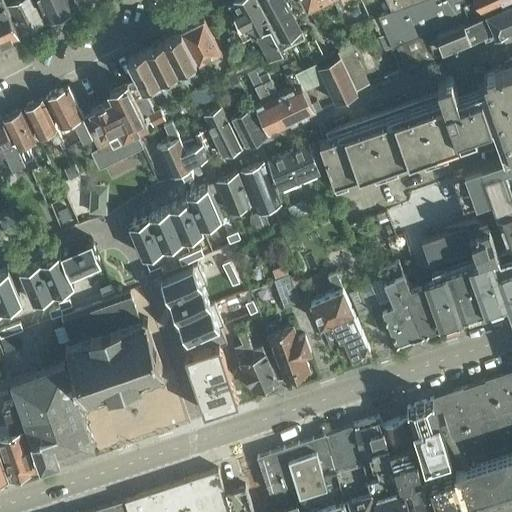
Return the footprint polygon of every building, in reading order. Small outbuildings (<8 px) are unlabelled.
[(5,0),(0,0),(0,41),(20,32),(5,0)] [(33,0),(13,0),(8,3),(21,31),(43,21),(33,0)] [(39,0),(48,19),(76,6),(72,0),(39,0)] [(230,4),(242,26),(240,27),(239,30),(242,36),(246,37),(252,34),(253,35),(261,30),(274,54),(283,49),(257,0),(235,0),(234,0),(235,1),(230,4)] [(305,35),(285,0),(258,0),(284,46),(305,35)] [(388,0),(393,11),(420,0),(388,0)] [(426,32),(407,41),(392,47),(400,66),(399,66),(401,70),(437,55),(472,41),(511,24),(511,0),(509,0),(439,31),(434,28),(426,32)] [(393,11),(407,41),(426,32),(434,28),(439,31),(509,0),(421,0),(422,0),(393,11)] [(182,28),(199,60),(221,48),(204,17),(194,22),(191,21),(185,24),(184,27),(182,28)] [(181,29),(163,38),(183,78),(201,69),(181,29)] [(306,42),(315,60),(317,59),(325,55),(315,37),(306,42)] [(163,38),(146,46),(166,87),(183,78),(163,38)] [(338,50),(340,54),(357,88),(369,82),(350,44),(338,50)] [(128,55),(138,77),(148,96),(166,87),(146,46),(128,55)] [(277,53),(282,63),(289,60),(283,49),(277,53)] [(340,54),(319,64),(326,79),(337,101),(358,91),(357,88),(340,54)] [(233,63),(236,71),(252,64),(249,56),(233,63)] [(487,82),(474,86),(458,92),(452,74),(438,79),(442,90),(334,128),(326,131),(328,138),(320,141),(334,183),(374,169),(461,138),(459,131),(490,120),(504,159),(511,155),(511,56),(504,59),(506,65),(484,73),(487,82)] [(315,60),(295,70),(305,89),(311,86),(326,79),(319,64),(317,59),(315,60)] [(305,89),(295,70),(293,66),(285,70),(292,86),(278,93),(267,70),(267,71),(263,63),(248,70),(252,78),(255,85),(263,100),(255,104),(270,133),(316,110),(312,102),(305,89)] [(210,83),(215,92),(240,79),(236,72),(210,83)] [(138,77),(128,82),(147,121),(151,119),(153,123),(166,117),(161,107),(155,110),(148,96),(138,77)] [(89,127),(97,141),(102,152),(116,145),(114,140),(148,122),(147,121),(128,82),(110,90),(113,97),(91,109),(98,122),(89,127)] [(189,92),(196,106),(215,96),(209,82),(189,92)] [(89,145),(97,141),(89,127),(69,85),(59,89),(56,89),(49,92),(48,95),(46,96),(61,126),(76,118),(89,145)] [(46,129),(53,144),(63,139),(43,97),(36,101),(33,100),(28,103),(27,105),(25,107),(38,133),(46,129)] [(318,99),(312,102),(316,110),(316,111),(322,108),(322,107),(318,99)] [(232,114),(246,144),(267,134),(252,105),(232,114)] [(11,113),(2,118),(16,146),(19,144),(30,166),(38,163),(29,144),(28,145),(26,142),(36,137),(22,108),(20,109),(17,108),(12,111),(11,113)] [(206,116),(225,154),(243,146),(227,115),(217,120),(213,112),(206,116)] [(0,116),(0,153),(6,150),(17,172),(30,166),(19,144),(16,146),(2,118),(2,116),(0,116)] [(202,144),(186,150),(172,120),(164,124),(171,139),(157,145),(170,174),(193,165),(192,163),(218,153),(209,130),(199,134),(202,144)] [(268,158),(284,197),(296,193),(291,181),(320,169),(309,142),(268,158)] [(499,213),(511,208),(511,155),(452,177),(464,210),(493,199),(499,213)] [(242,169),(254,200),(258,211),(281,202),(276,191),(264,160),(242,169)] [(251,202),(238,170),(218,179),(230,210),(251,202)] [(210,187),(189,196),(191,200),(203,228),(224,219),(210,187)] [(298,201),(303,212),(314,208),(309,196),(298,201)] [(191,200),(171,209),(183,237),(185,241),(205,233),(203,228),(191,200)] [(511,208),(499,213),(510,245),(511,244),(511,208)] [(171,209),(151,217),(163,245),(165,250),(185,241),(183,237),(171,209)] [(376,214),(385,238),(395,234),(386,210),(376,214)] [(250,220),(256,233),(265,229),(258,211),(251,214),(250,220)] [(262,219),(266,228),(275,224),(271,215),(262,219)] [(424,279),(440,324),(451,320),(451,321),(508,301),(511,312),(511,245),(498,250),(497,246),(491,248),(481,219),(475,216),(445,227),(446,231),(422,239),(435,275),(424,279)] [(151,217),(131,226),(143,254),(145,259),(165,250),(163,245),(151,217)] [(238,230),(227,235),(230,242),(241,237),(238,230)] [(402,231),(395,234),(385,238),(388,244),(405,238),(402,231)] [(93,237),(61,251),(70,271),(101,258),(93,237)] [(201,248),(190,252),(193,260),(204,255),(201,248)] [(61,249),(40,258),(53,289),(74,281),(70,271),(61,251),(61,249)] [(190,252),(179,257),(182,264),(193,260),(190,252)] [(399,257),(379,266),(391,296),(380,301),(396,340),(399,339),(403,341),(410,339),(412,335),(411,334),(414,333),(419,331),(396,276),(405,273),(399,257)] [(40,258),(19,267),(33,298),(53,289),(40,258)] [(230,260),(222,264),(227,275),(235,271),(230,260)] [(161,264),(149,269),(152,277),(164,272),(161,264)] [(194,264),(161,278),(170,299),(203,285),(194,264)] [(9,267),(0,270),(0,303),(2,308),(23,299),(9,267)] [(303,282),(299,271),(298,268),(288,272),(289,274),(276,279),(285,304),(298,299),(294,286),(303,282)] [(328,274),(335,288),(311,298),(322,322),(330,341),(339,337),(339,338),(340,337),(348,355),(350,354),(353,356),(362,353),(362,350),(365,349),(364,348),(370,346),(368,340),(367,340),(337,270),(328,274)] [(235,271),(227,275),(233,285),(240,282),(235,271)] [(438,325),(440,324),(422,281),(411,286),(405,273),(396,276),(419,331),(426,328),(426,329),(428,328),(429,330),(432,331),(437,329),(439,326),(438,325)] [(111,281),(100,286),(103,293),(114,288),(111,281)] [(350,291),(360,314),(380,305),(370,282),(350,291)] [(203,285),(170,299),(179,319),(211,305),(203,285)] [(63,313),(72,341),(71,342),(68,341),(66,346),(68,347),(85,394),(83,397),(88,399),(90,397),(99,394),(113,390),(113,389),(137,380),(137,381),(152,376),(152,375),(161,372),(163,373),(166,368),(163,367),(147,320),(148,317),(143,314),(142,317),(141,317),(131,289),(63,313)] [(70,296),(58,301),(60,305),(61,308),(72,304),(70,296)] [(253,298),(246,302),(251,313),(258,309),(253,298)] [(60,305),(49,309),(52,317),(63,313),(61,308),(60,305)] [(211,305),(179,319),(188,340),(207,331),(216,328),(220,326),(211,305)] [(20,321),(9,325),(12,333),(23,328),(20,321)] [(242,322),(235,325),(242,340),(232,344),(239,359),(238,359),(251,388),(253,387),(253,388),(278,379),(278,378),(285,376),(278,359),(271,362),(263,344),(254,347),(242,322)] [(266,326),(278,359),(285,376),(285,378),(295,375),(298,377),(308,374),(308,369),(310,369),(304,353),(311,350),(305,333),(298,336),(294,324),(281,328),(280,324),(279,323),(277,322),(276,322),(266,326)] [(9,325),(0,328),(0,334),(1,337),(12,333),(9,325)] [(211,344),(185,353),(204,411),(239,399),(221,345),(228,342),(220,326),(216,328),(207,331),(210,342),(211,344)] [(6,359),(11,375),(20,372),(16,356),(6,359)] [(54,457),(55,458),(62,455),(62,454),(95,443),(89,427),(90,427),(86,417),(80,401),(65,359),(12,378),(41,462),(54,457)] [(511,369),(433,396),(451,456),(466,507),(511,492),(511,369)] [(413,412),(409,413),(416,433),(424,463),(451,456),(433,396),(410,404),(413,412)] [(0,423),(0,435),(13,472),(16,471),(18,473),(26,470),(27,467),(30,466),(30,465),(35,463),(13,399),(3,403),(9,420),(0,423)] [(409,413),(382,424),(401,486),(405,485),(413,511),(438,511),(427,471),(426,472),(424,463),(416,433),(409,413)] [(379,414),(354,423),(367,469),(372,487),(379,511),(413,511),(405,485),(401,486),(382,424),(379,414)] [(354,423),(326,432),(349,511),(379,511),(372,487),(367,469),(354,423)] [(349,511),(326,432),(257,455),(266,481),(270,491),(296,482),(301,499),(303,505),(305,511),(349,511)] [(0,476),(9,473),(0,446),(0,476)] [(257,455),(239,461),(253,506),(254,511),(276,511),(275,507),(270,491),(266,481),(257,455)] [(451,456),(424,463),(426,472),(427,471),(438,511),(449,511),(466,507),(451,456)] [(231,464),(219,468),(232,511),(254,511),(253,506),(239,461),(231,464)] [(125,498),(129,511),(232,511),(219,468),(219,467),(125,498)] [(81,511),(129,511),(125,498),(81,511)] [(303,505),(301,499),(291,502),(293,508),(303,505)] [(301,511),(300,508),(289,511),(287,503),(275,507),(276,511),(301,511)]
